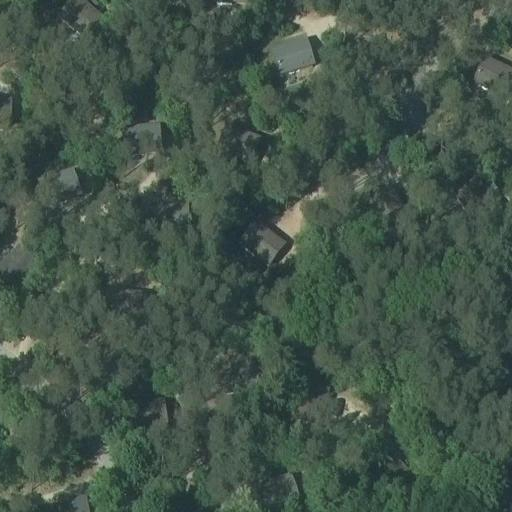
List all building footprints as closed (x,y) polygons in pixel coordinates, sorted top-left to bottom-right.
[(87,46),(104,23),(75,0),(57,22),(87,46)] [(270,54),(278,81),(314,70),(306,43),(270,54)] [(511,87),(511,74),(484,61),(472,87),(506,104),(511,87)] [(0,129),(10,130),(10,102),(0,101),(0,129)] [(121,131),(124,160),(161,156),(158,128),(121,131)] [(225,129),(215,156),(251,169),(260,142),(225,129)] [(37,185),(46,211),(81,199),(71,173),(37,185)] [(476,183),(454,201),(478,229),(499,211),(476,183)] [(390,190),(364,202),(380,237),(406,222),(390,190)] [(189,236),(187,208),(149,211),(151,239),(189,236)] [(285,249),(255,226),(238,249),(268,272),(285,249)] [(18,250),(0,268),(0,285),(10,296),(38,271),(18,250)] [(116,295),(112,323),(150,326),(153,299),(116,295)] [(215,371),(222,399),(258,390),(252,363),(215,371)] [(301,387),(292,423),(320,430),(328,393),(301,387)] [(162,404),(125,410),(129,437),(168,432),(162,404)] [(388,459),(364,487),(385,506),(410,478),(388,459)] [(255,489),(261,511),(274,511),(298,505),(290,478),(255,489)] [(57,507),(58,511),(87,511),(86,501),(57,507)]
